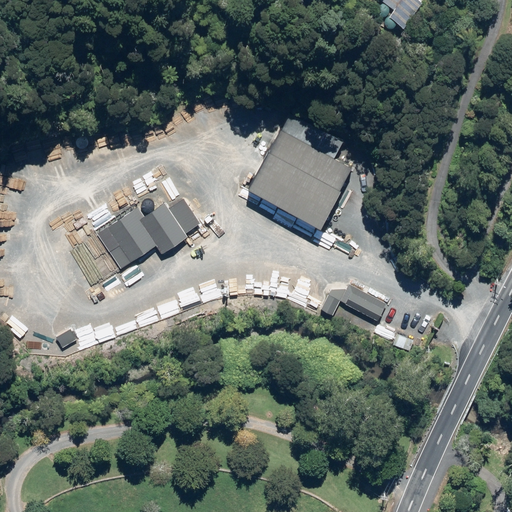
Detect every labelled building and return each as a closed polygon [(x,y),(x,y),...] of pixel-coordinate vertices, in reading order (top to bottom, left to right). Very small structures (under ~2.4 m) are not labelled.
[(392,10),(387,16),(400,28),(422,3),(417,0),(381,0),(383,2),(382,2),(381,3),(380,3),(379,4),(378,4),(378,5),(377,6),(377,7),(377,8),(376,9),(376,10),(377,10),(377,11),(377,12),(378,13),(378,14),(379,15),(380,15),(381,15),(382,16),(383,16),(384,16),(385,16),(386,15),(387,15),(388,14),(389,13),(390,12),(390,11),(390,10),(390,9),(390,8),(392,10)] [(274,126),(242,186),(316,226),(348,165),(274,126)] [(198,221),(182,197),(167,207),(162,201),(142,214),(136,205),(95,233),(119,267),(154,243),(160,251),(185,234),(183,231),(198,221)] [(347,283),(338,299),(376,319),(385,303),(347,283)] [(338,299),(326,293),(318,307),(330,314),(338,299)]
